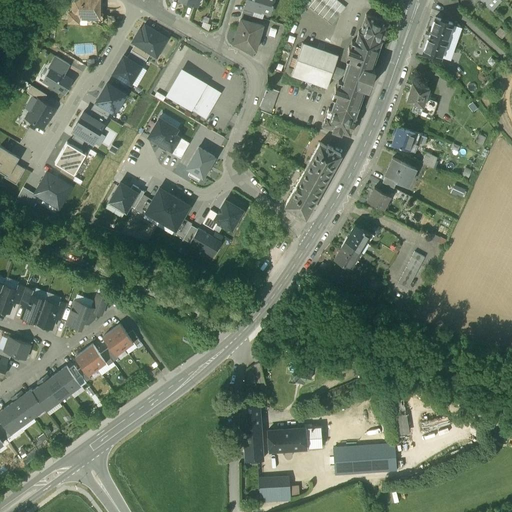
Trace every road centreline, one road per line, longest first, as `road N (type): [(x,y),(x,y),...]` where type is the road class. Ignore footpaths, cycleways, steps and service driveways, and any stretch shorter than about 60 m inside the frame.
road 1 (secondary): [(419,0),(359,158),(315,238)]
road 2 (unclassified): [(227,343),(196,310),(0,229)]
road 3 (residential): [(143,2),(33,165)]
road 4 (secondary): [(227,343),(80,455)]
road 5 (residential): [(216,46),(258,73),(236,141),(241,170)]
road 6 (secondary): [(315,238),(227,343)]
road 7 (residential): [(138,161),(197,195),(241,170)]
